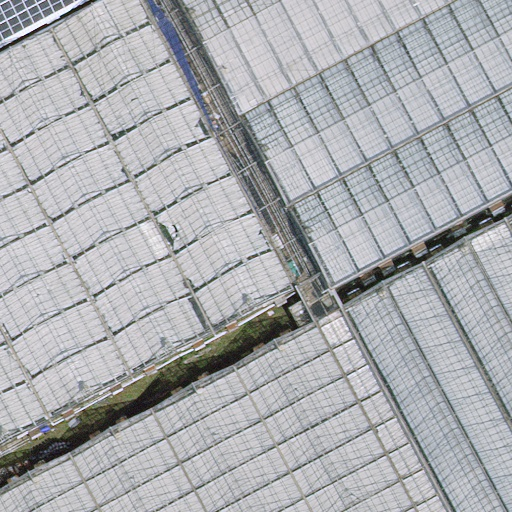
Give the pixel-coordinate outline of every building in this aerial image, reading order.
[(0,0),(0,56),(51,30),(106,0),(0,0)] [(106,0),(51,30),(214,336),(295,293),(294,290),(139,0),(106,0)] [(237,118),(174,0),(139,0),(294,290),(321,276),(286,210),(237,118)] [(174,0),(237,118),(459,0),(174,0)] [(511,0),(459,0),(237,118),(286,210),(511,90),(511,0)] [(0,56),(0,132),(132,380),(214,336),(51,30),(0,56)] [(511,90),(286,210),(321,276),(330,292),(511,196),(511,90)] [(0,331),(50,423),(132,380),(0,132),(0,331)] [(423,267),(511,432),(511,234),(506,223),(423,267)] [(341,311),(447,511),(511,511),(511,432),(423,267),(341,311)] [(321,276),(294,290),(295,293),(315,326),(414,511),(447,511),(341,311),(330,292),(321,276)] [(309,511),(414,511),(315,326),(233,369),(309,511)] [(0,450),(50,423),(0,331),(0,450)] [(202,511),(309,511),(233,369),(151,413),(202,511)] [(97,511),(202,511),(151,413),(68,457),(97,511)] [(0,511),(97,511),(68,457),(0,493),(0,511)]
